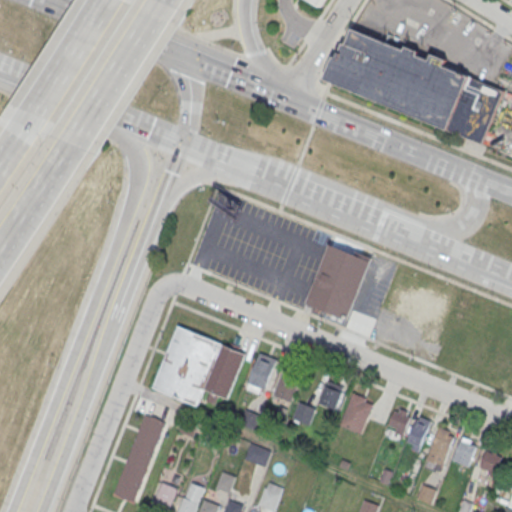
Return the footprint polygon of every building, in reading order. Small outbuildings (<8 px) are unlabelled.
[(324,78),(482,143),(504,90),(444,65),(446,59),(432,53),(429,59),(417,54),(419,50),(406,45),(405,49),(352,27),(346,44),(343,42),(337,56),(333,56),(324,78)] [(372,257),(348,319),(306,303),(330,244),(360,255),(360,252),(372,257)] [(390,308),(427,323),(424,333),(438,339),(453,302),(401,282),(390,308)] [(178,325),(245,354),(226,397),(205,388),(197,406),(152,386),(178,325)] [(462,363),(479,371),(492,343),(475,336),(462,363)] [(489,371),(505,378),(511,360),(511,356),(497,351),(489,371)] [(246,387),(266,393),(276,358),(257,352),(246,387)] [(274,397),(291,402),(300,375),(283,370),(274,397)] [(345,386),(327,380),(319,403),(337,410),(345,386)] [(353,392),(340,424),(361,433),(373,404),(365,401),(367,397),(353,392)] [(299,402),(315,408),(309,424),(293,418),(299,402)] [(412,413),(395,407),(386,428),(403,435),(412,413)] [(165,422),(133,500),(113,492),(145,413),(165,422)] [(407,444),(419,449),(431,422),(418,416),(407,444)] [(454,436),(449,434),(450,430),(439,426),(427,458),(443,464),(454,436)] [(476,445),(460,438),(451,460),(468,467),(476,445)] [(252,442),(271,450),(265,466),(246,459),(252,442)] [(480,466),(496,472),(502,456),(486,450),(480,466)] [(222,470),(236,476),(229,492),(216,487),(222,470)] [(178,488),(159,481),(150,504),(169,511),(178,488)] [(283,487),(274,511),(258,504),(264,487),(266,487),(269,481),(283,487)] [(204,487),(194,511),(177,511),(183,496),(185,497),(191,482),(204,487)] [(358,511),(363,498),(379,504),(376,511),(358,511)] [(217,511),(220,505),(203,499),(198,511),(217,511)] [(241,511),(244,505),(229,499),(224,511),(241,511)]
